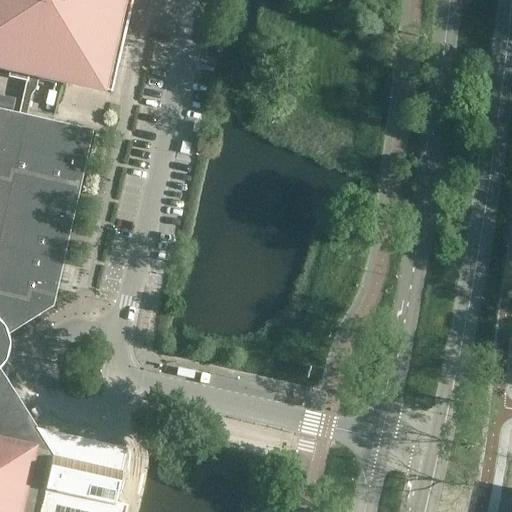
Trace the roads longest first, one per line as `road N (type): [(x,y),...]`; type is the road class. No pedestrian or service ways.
road 1 (tertiary): [(451,0),(409,310),(363,511)]
road 2 (tertiary): [(425,511),(482,222),(511,0)]
